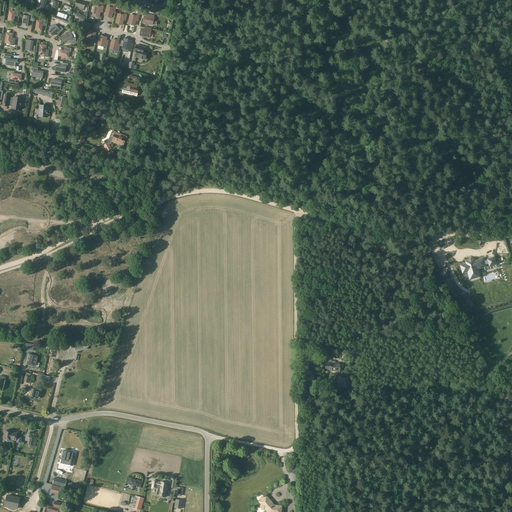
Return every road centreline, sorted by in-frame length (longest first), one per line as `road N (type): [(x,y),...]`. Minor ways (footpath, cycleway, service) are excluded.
road 1 (unclassified): [(207,511),(208,435),(99,413),(48,420),(0,408)]
road 2 (track): [(299,212),(297,439),(290,450)]
road 3 (track): [(511,148),(339,0)]
road 4 (track): [(254,199),(292,0)]
road 5 (unclassified): [(130,181),(142,172),(180,9)]
road 6 (track): [(163,199),(0,267)]
road 7 (track): [(372,231),(511,235)]
road 8 (unclassified): [(130,181),(85,179),(0,156)]
